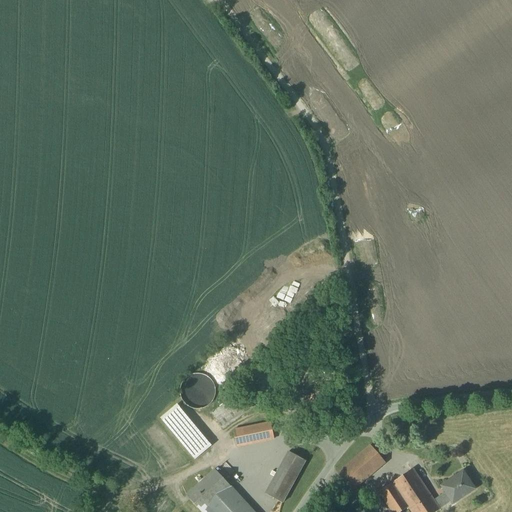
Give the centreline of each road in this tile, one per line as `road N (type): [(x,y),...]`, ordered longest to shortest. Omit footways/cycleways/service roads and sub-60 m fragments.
road 1 (track): [(369,422),(322,154),(213,0)]
road 2 (unclassified): [(511,394),(386,412),(323,463),(297,511)]
